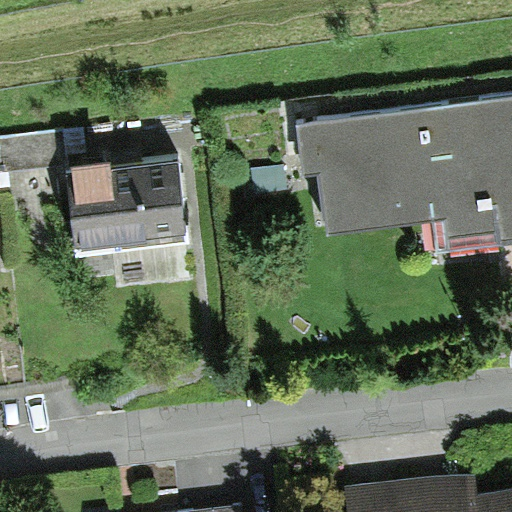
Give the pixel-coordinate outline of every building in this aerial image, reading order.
[(511,95),(306,121),(322,247),(473,228),(476,257),(511,252),(511,95)] [(0,169),(72,169),(72,135),(0,136),(0,169)] [(213,153),(91,164),(101,268),(224,256),(213,153)] [(494,480),(375,495),(377,511),(511,511),(511,501),(497,503),(494,480)] [(269,511),(267,491),(113,511),(269,511)]
